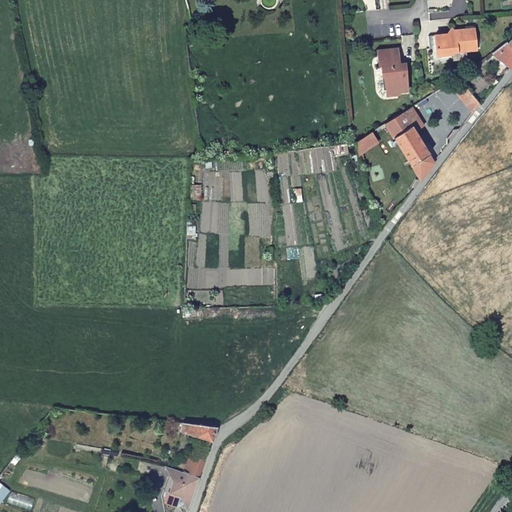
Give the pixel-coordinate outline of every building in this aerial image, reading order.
[(436,33),(437,46),(440,46),(441,53),(452,52),(452,50),(477,47),(475,26),(455,28),(450,34),(446,31),(436,33)] [(511,43),(510,41),(508,39),(492,51),(510,66),(511,63),(511,43)] [(401,88),(402,91),(409,90),(407,73),(405,73),(403,63),(401,63),(399,48),(380,50),(382,65),(384,65),(385,78),(388,78),(389,89),(401,88)] [(472,93),(459,75),(450,81),(463,106),(472,93)] [(437,95),(436,90),(427,95),(430,100),(437,95)] [(469,116),(479,102),(472,93),(463,106),(469,116)] [(420,119),(412,105),(387,121),(421,180),(435,161),(412,123),(420,119)] [(377,142),(374,129),(354,143),(360,152),(363,150),(377,142)] [(181,426),(179,432),(213,438),(217,426),(190,423),(188,428),(181,426)] [(201,472),(207,455),(189,452),(186,462),(182,461),(179,468),(201,472)] [(179,468),(174,467),(172,472),(176,479),(174,490),(184,492),(187,497),(191,499),(201,472),(179,468)]
